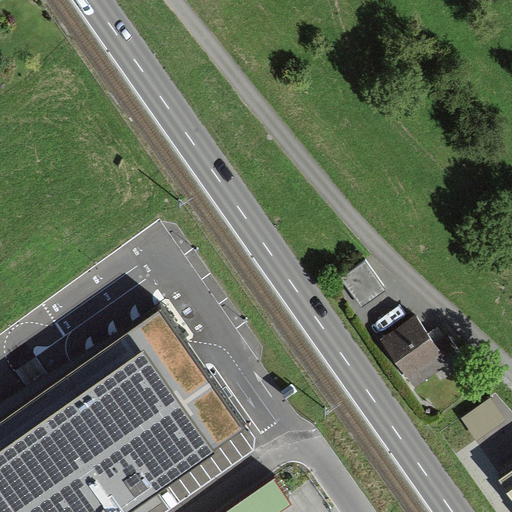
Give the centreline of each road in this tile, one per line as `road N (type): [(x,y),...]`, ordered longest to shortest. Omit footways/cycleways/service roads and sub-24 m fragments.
road 1 (primary): [(452,511),(92,0)]
road 2 (residential): [(173,0),(346,215),(511,377)]
road 3 (residential): [(356,511),(309,448),(283,448),(193,511)]
